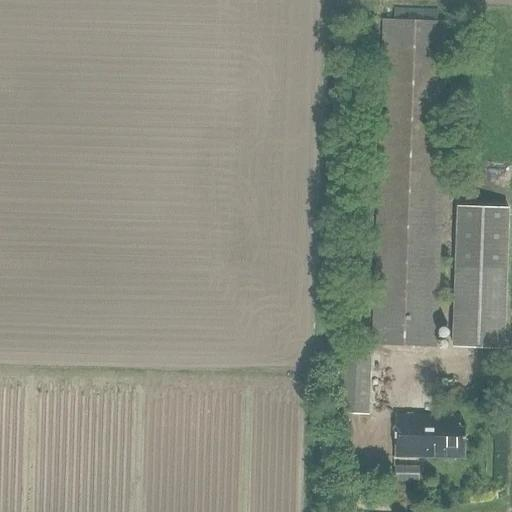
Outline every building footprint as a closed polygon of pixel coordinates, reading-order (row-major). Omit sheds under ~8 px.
[(438,22),(438,10),(395,9),(395,21),(385,20),(374,345),(437,348),(448,22),(438,22)] [(451,348),(506,350),(509,210),(455,208),(451,348)] [(329,413),(369,414),(371,355),(343,354),(342,370),(328,370),(327,395),(329,395),(329,413)] [(460,447),(466,447),(467,429),(461,428),(461,418),(396,415),(394,456),(460,458),(460,447)] [(421,481),(421,467),(397,466),(397,481),(421,481)]
